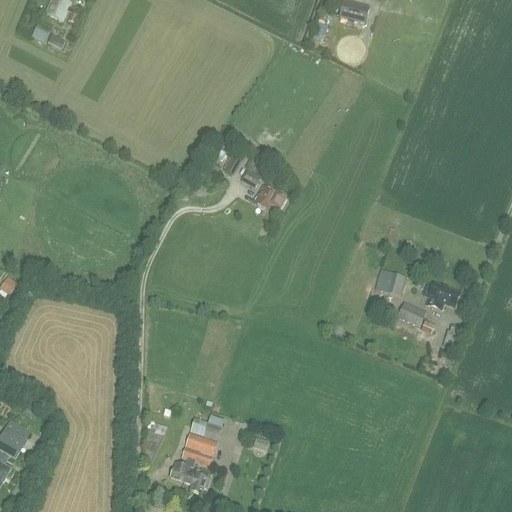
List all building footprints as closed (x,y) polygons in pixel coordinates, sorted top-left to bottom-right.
[(64,0),(52,0),(45,15),(63,24),(68,13),(72,14),(68,22),(75,25),(81,11),(75,8),(74,9),(70,7),(72,4),(64,0)] [(343,1),(339,19),(365,25),(370,8),(343,1)] [(32,39),(45,46),(51,32),(38,26),(32,39)] [(64,44),(52,38),(48,45),(61,51),(64,44)] [(233,178),(241,165),(242,164),(232,158),(224,173),(233,178)] [(242,183),(256,190),(262,181),(248,172),(242,183)] [(264,188),(254,205),(271,214),(280,197),(264,188)] [(400,298),(406,278),(382,272),(376,291),(400,298)] [(0,284),(0,291),(6,296),(11,288),(1,282),(0,284)] [(461,296),(448,291),(435,286),(427,307),(442,312),(445,305),(456,309),(461,296)] [(397,320),(420,329),(427,313),(405,304),(397,320)] [(444,330),(441,347),(455,350),(458,333),(444,330)] [(448,360),(450,353),(440,350),(438,357),(448,360)] [(160,416),(167,417),(168,410),(162,409),(160,416)] [(197,464),(210,426),(195,421),(182,459),(197,464)] [(0,440),(0,451),(16,461),(30,435),(9,424),(0,440)] [(152,424),(151,434),(163,434),(163,425),(152,424)] [(223,430),(210,426),(197,464),(210,468),(223,430)] [(193,477),(195,470),(177,463),(171,479),(184,484),(187,475),(193,477)] [(0,489),(10,471),(0,465),(0,489)] [(208,492),(211,481),(208,480),(210,473),(201,470),(199,477),(198,476),(200,471),(195,470),(193,477),(187,475),(184,484),(193,487),(191,493),(202,497),(204,490),(208,492)]
